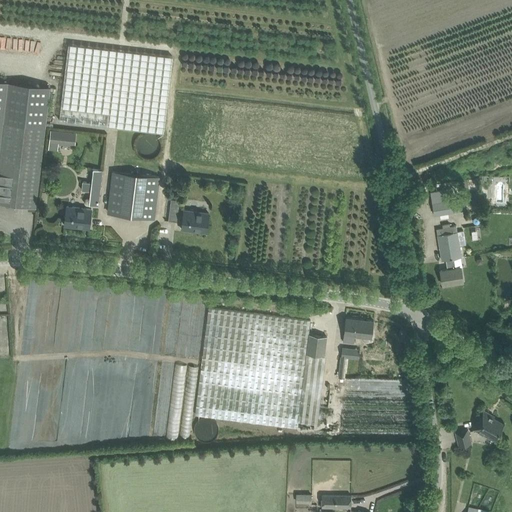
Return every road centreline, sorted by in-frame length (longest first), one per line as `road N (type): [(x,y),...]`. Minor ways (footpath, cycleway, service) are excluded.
road 1 (unclassified): [(414,314),(111,269),(0,268)]
road 2 (unclassified): [(414,314),(350,0)]
road 3 (unclassified): [(432,511),(439,466),(414,314)]
road 4 (unclassified): [(511,383),(414,314)]
